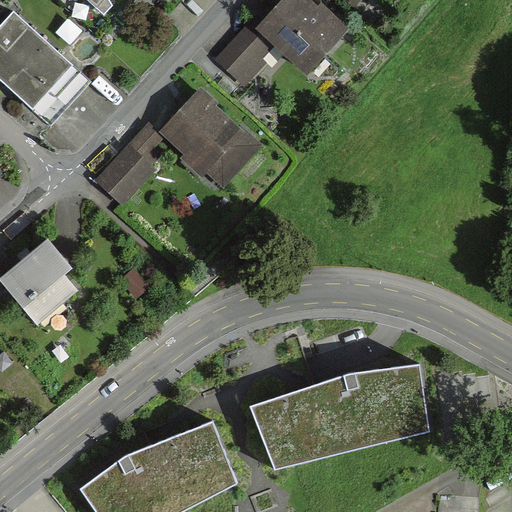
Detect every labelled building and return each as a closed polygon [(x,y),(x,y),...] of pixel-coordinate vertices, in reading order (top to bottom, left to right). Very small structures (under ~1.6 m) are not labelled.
[(78,0),(98,18),(108,8),(103,0),(78,0)] [(215,60),(243,87),(264,66),(257,60),(271,46),(303,77),(344,35),(318,9),(315,12),(302,0),(283,0),(267,17),(262,12),(215,60)] [(82,79),(13,12),(0,25),(0,86),(39,124),(82,79)] [(195,95),(157,134),(182,158),(178,161),(198,181),(204,175),(218,189),(257,149),(240,132),(237,135),(195,95)] [(145,129),(93,182),(119,207),(152,173),(148,168),(158,158),(150,150),(158,142),(145,129)] [(0,295),(29,330),(74,293),(59,274),(66,268),(46,244),(0,281),(0,295)] [(427,355),(365,361),(255,394),(279,457),(432,419),(427,355)] [(161,511),(240,475),(214,415),(126,447),(70,485),(95,511),(161,511)]
